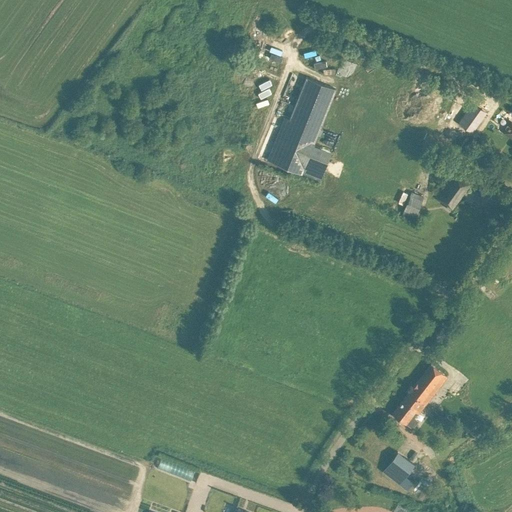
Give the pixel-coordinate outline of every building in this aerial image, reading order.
[(251,36),(265,42),(270,28),(256,22),(251,36)] [(316,47),(315,62),(334,63),(335,49),(316,47)] [(344,82),(436,118),(438,113),(446,116),(455,94),(355,55),(344,82)] [(288,120),(272,161),(302,173),(303,171),(320,178),(331,150),(314,143),(336,88),(306,76),(288,120)] [(326,126),(423,165),(434,138),(337,99),(326,126)] [(436,197),(451,208),(470,184),(455,172),(436,197)] [(412,191),(403,213),(415,218),(424,196),(412,191)] [(434,280),(434,281),(437,282),(438,280),(439,277),(431,274),(429,278),(434,280)] [(406,423),(413,428),(419,420),(415,416),(418,413),(419,413),(447,376),(431,363),(392,413),(406,423)] [(448,409),(460,394),(456,391),(444,406),(448,409)] [(378,415),(384,407),(377,401),(371,409),(378,415)] [(399,449),(383,469),(411,492),(418,483),(408,474),(416,463),(399,449)] [(161,457),(157,466),(190,481),(194,471),(161,457)]
